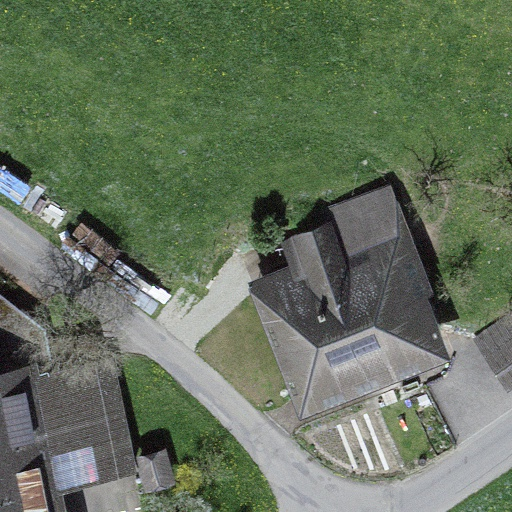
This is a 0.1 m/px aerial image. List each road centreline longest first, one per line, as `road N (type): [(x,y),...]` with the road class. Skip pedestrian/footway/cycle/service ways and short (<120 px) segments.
road 1 (unclassified): [(323,511),(217,407),(0,247)]
road 2 (unclassified): [(511,438),(405,511)]
